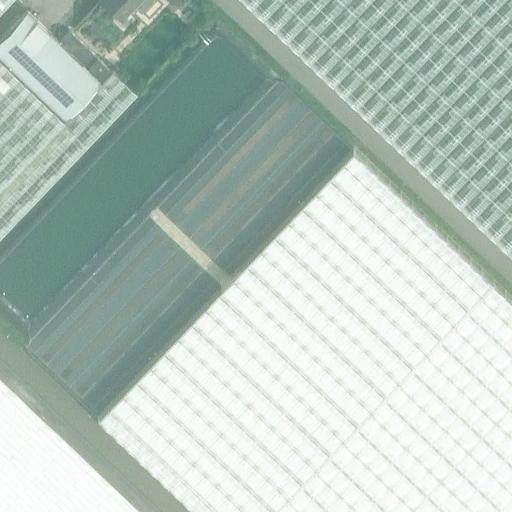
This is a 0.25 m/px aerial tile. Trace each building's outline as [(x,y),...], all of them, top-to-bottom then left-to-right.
[(0,0),(0,9),(8,0),(0,0)] [(133,4),(140,11),(150,0),(102,0),(120,17),(133,4)] [(511,0),(243,0),(511,255),(511,0)] [(0,233),(137,88),(114,66),(111,70),(69,29),(58,41),(26,10),(0,37),(0,233)] [(349,148),(98,412),(203,511),(511,511),(511,304),(460,255),(349,148)] [(0,511),(144,511),(0,375),(0,511)]
